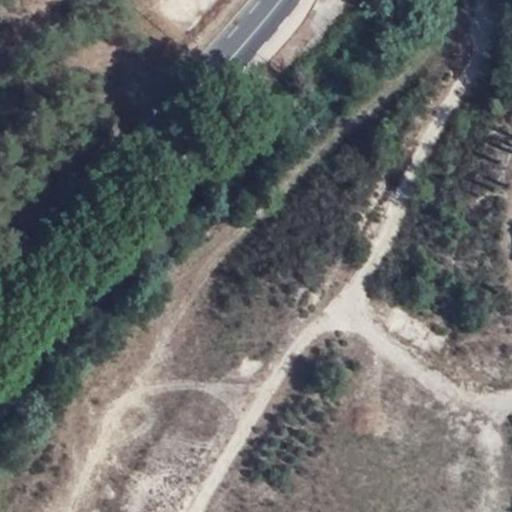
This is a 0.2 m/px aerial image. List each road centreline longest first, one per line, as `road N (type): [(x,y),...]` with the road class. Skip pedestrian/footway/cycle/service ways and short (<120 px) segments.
road 1 (track): [(511,387),(443,378),(327,310),(197,511)]
road 2 (primary): [(286,0),(136,158),(0,330)]
road 3 (track): [(327,310),(511,35)]
